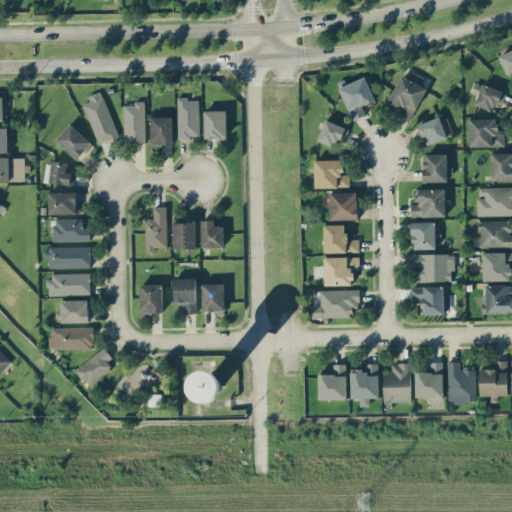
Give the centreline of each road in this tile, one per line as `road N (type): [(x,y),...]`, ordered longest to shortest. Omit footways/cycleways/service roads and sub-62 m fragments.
road 1 (secondary): [(0,67),(356,50),(511,14)]
road 2 (secondary): [(437,0),(247,30),(0,34)]
road 3 (residential): [(250,60),(256,471)]
road 4 (residential): [(127,333),(255,341),(511,334)]
road 5 (residential): [(199,180),(111,181),(117,322),(127,333)]
road 6 (residential): [(378,150),(385,338)]
